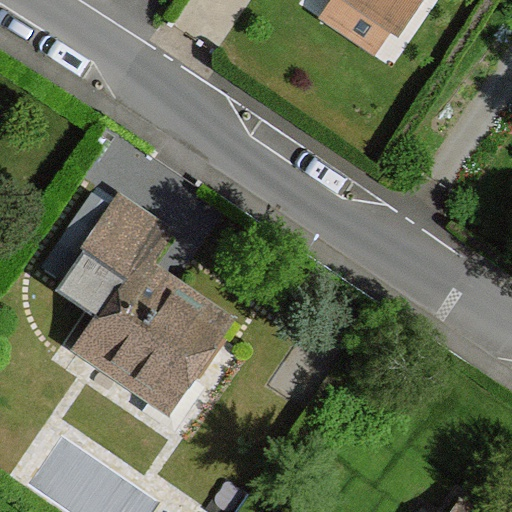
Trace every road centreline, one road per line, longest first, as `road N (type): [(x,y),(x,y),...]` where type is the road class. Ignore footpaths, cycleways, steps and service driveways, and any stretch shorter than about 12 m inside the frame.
road 1 (residential): [(511,323),(17,0)]
road 2 (unknown): [(363,10),(254,155)]
